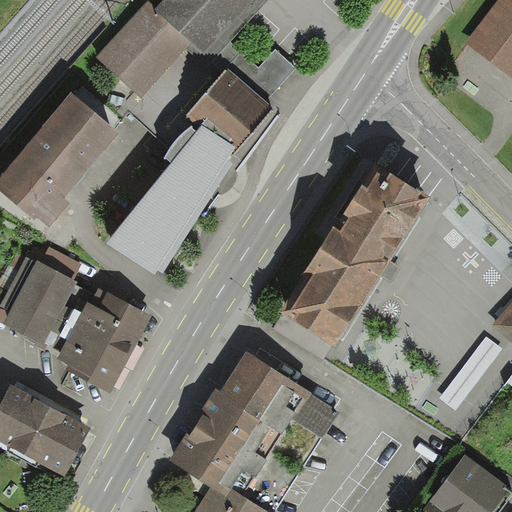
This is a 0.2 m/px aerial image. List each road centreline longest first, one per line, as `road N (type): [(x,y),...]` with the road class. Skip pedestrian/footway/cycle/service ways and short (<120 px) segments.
road 1 (primary): [(92,511),(211,304),(366,70)]
road 2 (unknown): [(211,304),(104,260),(82,240),(78,214),(130,144)]
road 3 (unclassified): [(366,70),(511,212)]
